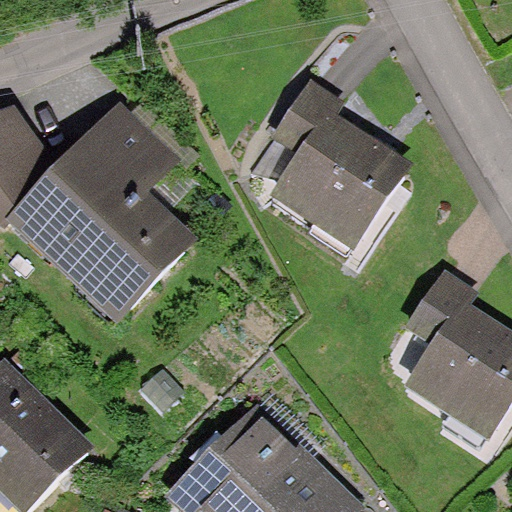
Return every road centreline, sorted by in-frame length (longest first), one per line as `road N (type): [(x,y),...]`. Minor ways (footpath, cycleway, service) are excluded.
road 1 (residential): [(511,166),(425,0)]
road 2 (residential): [(0,69),(172,0)]
